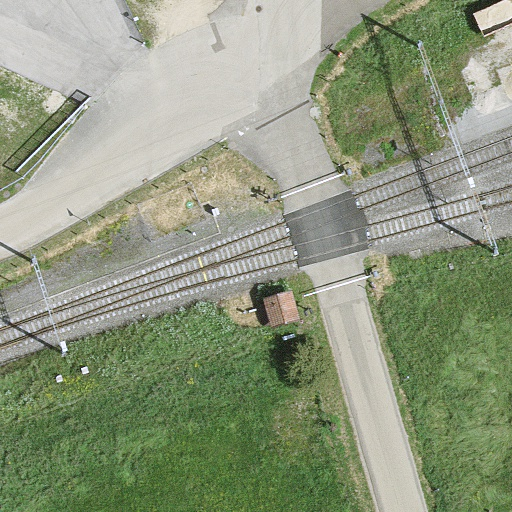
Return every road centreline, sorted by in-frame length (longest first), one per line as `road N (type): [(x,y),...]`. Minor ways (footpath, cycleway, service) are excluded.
road 1 (unclassified): [(400,511),(312,185),(245,52)]
road 2 (unclassified): [(0,212),(245,52)]
